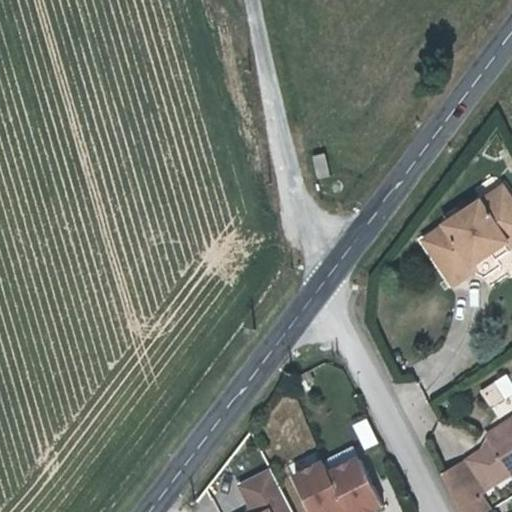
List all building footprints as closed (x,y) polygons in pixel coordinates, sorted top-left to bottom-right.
[(322,178),(333,175),(328,154),(317,156),(322,178)] [(338,180),(335,181),(334,182),(333,185),(334,187),(335,189),(338,191),(340,191),(343,189),(345,187),(345,184),(344,182),(342,180),(340,179),(338,180)] [(474,261),(489,251),(503,242),(506,240),(510,245),(511,244),(511,197),(505,187),(428,238),(456,281),(478,266),(474,261)] [(503,242),(489,251),(494,260),(508,251),(503,242)] [(352,423),(361,449),(376,444),(367,418),(352,423)] [(486,454),(449,480),(464,511),(493,511),(484,498),(511,479),(511,431),(508,425),(490,437),(492,439),(486,454)] [(328,458),(298,472),(317,511),(333,511),(335,511),(346,511),(353,509),(354,511),(372,511),(371,508),(385,501),(363,455),(333,469),(328,458)] [(297,511),(274,465),(245,480),(261,511),(260,511),(297,511)]
